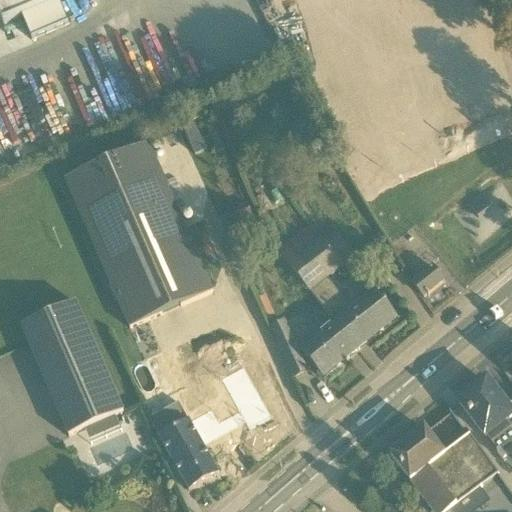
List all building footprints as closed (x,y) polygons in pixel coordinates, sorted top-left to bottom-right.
[(0,0),(0,18),(4,27),(22,19),(32,41),(69,25),(59,3),(67,0),(0,0)] [(365,46),(317,64),(357,171),(405,154),(365,46)] [(213,295),(148,145),(65,182),(130,331),(213,295)] [(247,203),(225,210),(230,224),(252,217),(247,203)] [(306,293),(325,315),(344,336),(358,353),(398,321),(374,291),(350,311),(324,279),(340,267),(309,228),(275,254),(306,293)] [(432,269),(412,285),(424,299),(444,283),(432,269)] [(76,305),(21,329),(69,439),(124,415),(76,305)] [(344,336),(325,315),(315,323),(323,333),(300,351),(323,380),(358,353),(344,336)] [(270,329),(277,345),(294,381),(305,375),(282,324),(270,329)] [(243,368),(220,381),(238,413),(245,425),(250,433),(272,420),(243,368)] [(505,423),(511,432),(511,416),(487,384),(472,395),(473,397),(462,405),(461,403),(460,405),(485,438),(505,423)] [(149,421),(172,462),(201,445),(178,404),(159,399),(142,408),(149,421)] [(467,433),(442,453),(425,431),(390,458),(432,511),(451,511),(499,477),(467,433)] [(219,476),(201,445),(172,462),(189,493),(219,476)]
